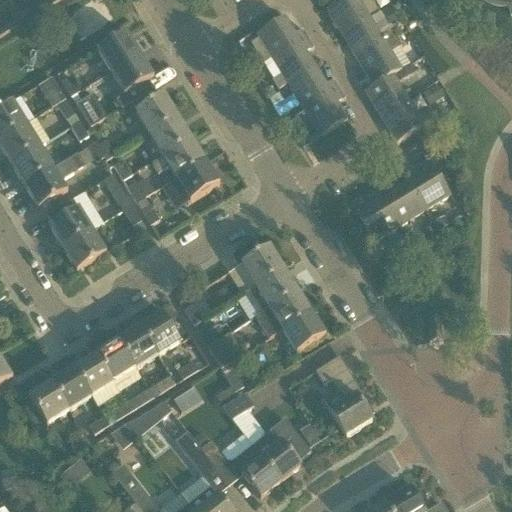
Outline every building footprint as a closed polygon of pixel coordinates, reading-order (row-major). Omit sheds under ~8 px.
[(31,18),(19,0),(11,0),(8,2),(18,17),(22,24),(31,18)] [(45,10),(38,0),(28,0),(28,1),(36,16),(45,10)] [(345,0),(326,12),(342,38),(369,21),(359,4),(365,0),(345,0)] [(308,40),(303,31),(294,36),(284,20),(257,36),(273,62),(308,40)] [(369,21),(342,38),(358,63),(396,40),(391,31),(380,39),(369,21)] [(127,36),(126,35),(96,53),(110,76),(139,58),(126,37),(127,36)] [(314,49),(308,40),(273,62),(288,88),(316,71),(306,55),(314,49)] [(396,40),(358,63),(373,88),(374,89),(401,72),(390,55),(401,48),(396,40)] [(143,86),(154,80),(153,79),(152,79),(139,58),(110,76),(124,98),(117,103),(122,112),(149,95),(143,86)] [(374,89),(373,88),(365,94),(381,120),(408,103),(407,102),(427,89),(424,84),(404,96),(397,86),(427,67),(422,58),(401,72),(374,89)] [(304,113),(340,91),(334,82),(326,87),(316,71),(288,88),(304,113)] [(65,72),(57,77),(61,85),(71,100),(79,94),(70,79),(69,80),(65,72)] [(57,107),(57,108),(65,103),(52,80),(38,89),(52,111),(57,107)] [(445,98),(438,86),(422,96),(429,107),(445,98)] [(345,100),(340,91),(304,113),(320,139),(347,122),(337,105),(345,100)] [(71,100),(84,122),(89,130),(106,120),(92,97),(81,104),(77,96),(80,95),(79,94),(71,100)] [(148,138),(177,120),(164,99),(165,98),(164,97),(135,115),(148,138)] [(65,103),(57,108),(80,145),(93,136),(90,131),(85,134),(65,103)] [(408,103),(381,120),(397,145),(435,122),(430,113),(418,120),(408,103)] [(0,142),(26,127),(12,104),(0,111),(0,142)] [(298,118),(288,124),(295,136),(306,130),(298,118)] [(162,160),(191,142),(177,120),(148,138),(162,160)] [(0,148),(11,167),(40,149),(26,127),(0,142),(0,148)] [(95,145),(104,160),(107,165),(116,160),(106,143),(101,146),(99,142),(95,145)] [(168,170),(176,182),(204,164),(191,142),(162,160),(151,166),(158,176),(168,170)] [(96,165),(104,160),(95,145),(87,150),(96,165)] [(53,171),(40,149),(11,167),(25,189),(53,171)] [(78,156),(53,171),(25,189),(38,210),(37,211),(38,212),(67,194),(61,184),(86,168),(78,156)] [(450,197),(428,161),(419,167),(424,176),(408,186),(425,213),(450,197)] [(131,178),(122,163),(112,169),(122,184),(131,178)] [(218,185),(204,164),(176,182),(190,205),(219,186),(218,185)] [(122,215),(123,215),(132,209),(112,178),(103,183),(118,206),(117,207),(122,215)] [(137,206),(145,201),(154,195),(146,182),(137,187),(136,186),(127,191),(137,206)] [(392,196),(386,187),(377,193),(399,229),(425,213),(408,186),(392,196)] [(377,193),(368,199),(373,207),(356,217),(373,245),(399,229),(377,193)] [(150,229),(159,223),(145,201),(137,206),(150,229)] [(123,215),(132,229),(137,237),(145,231),(132,209),(123,215)] [(63,251),(92,234),(78,211),(48,229),(49,231),(50,230),(63,251)] [(92,234),(63,251),(76,273),(76,274),(106,256),(92,234)] [(413,252),(407,242),(394,250),(401,260),(413,252)] [(240,267),(255,290),(283,272),(270,250),(240,267)] [(259,318),(297,294),(283,272),(255,290),(245,296),(259,318)] [(186,286),(173,294),(193,328),(202,322),(206,320),(186,286)] [(282,334),(311,316),(297,294),(259,318),(255,321),(268,342),(282,334)] [(140,330),(158,359),(181,345),(162,316),(161,317),(140,330)] [(325,338),(311,316),(282,334),(296,357),(325,338)] [(429,345),(443,344),(441,320),(427,321),(429,345)] [(207,351),(225,340),(217,327),(208,333),(207,330),(198,335),(207,351)] [(118,344),(136,373),(158,359),(140,330),(118,344)] [(225,340),(207,351),(219,370),(221,373),(238,362),(225,340)] [(96,358),(114,387),(136,373),(118,344),(96,358)] [(96,358),(74,371),(92,400),(114,387),(96,358)] [(324,389),(348,374),(339,360),(315,375),(324,389)] [(0,361),(0,387),(12,380),(11,379),(0,361)] [(198,374),(192,365),(177,374),(183,383),(198,374)] [(92,400),(74,371),(51,385),(69,414),(92,400)] [(234,376),(225,381),(235,396),(243,391),(234,376)] [(176,388),(170,379),(155,388),(161,397),(176,388)] [(324,403),(330,414),(346,440),(372,424),(358,401),(362,398),(354,384),(338,394),(324,403)] [(69,414),(51,385),(30,398),(28,399),(47,428),(69,414)] [(133,402),(139,411),(154,401),(148,392),(133,402)] [(232,423),(254,410),(246,397),(224,409),(232,423)] [(149,414),(158,425),(171,416),(163,405),(149,414)] [(116,425),(131,415),(126,406),(110,416),(116,425)] [(104,420),(87,430),(93,439),(109,429),(104,420)] [(264,440),(252,449),(280,484),(300,469),(298,465),(311,455),(285,422),(263,439),(264,440)] [(76,459),(91,449),(86,440),(70,450),(76,459)] [(211,444),(201,452),(200,452),(216,473),(227,465),(211,444)] [(183,455),(205,482),(216,473),(200,452),(201,452),(196,445),(183,455)] [(260,500),(280,484),(252,449),(232,464),(260,500)] [(131,501),(139,511),(157,511),(123,468),(111,477),(131,501)] [(211,489),(189,506),(193,511),(229,511),(217,496),(216,496),(211,489)] [(411,494),(410,491),(384,507),(387,511),(444,511),(441,506),(430,511),(422,511),(419,506),(421,505),(423,499),(420,494),(414,492),(411,494)] [(139,511),(131,501),(118,511),(139,511)]
